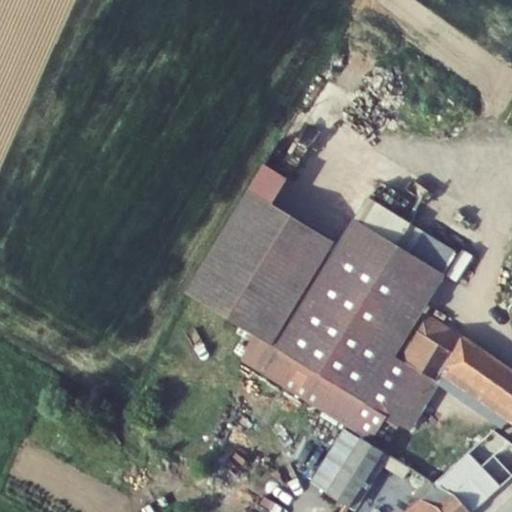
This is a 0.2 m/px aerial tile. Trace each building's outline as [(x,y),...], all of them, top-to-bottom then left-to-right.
[(346,433),(365,403),(386,415),(422,359),(511,420),(511,374),(422,311),(428,302),(339,247),(248,191),(185,291),(275,347),(259,373),(346,433)] [(428,302),(444,277),(356,220),(339,247),(428,302)] [(511,440),(505,433),(435,494),(460,511),(476,511),(511,479),(511,440)] [(409,490),(416,481),(367,448),(330,510),(334,511),(358,511),(385,473),(409,490)] [(460,511),(435,494),(431,492),(412,511),(460,511)]
